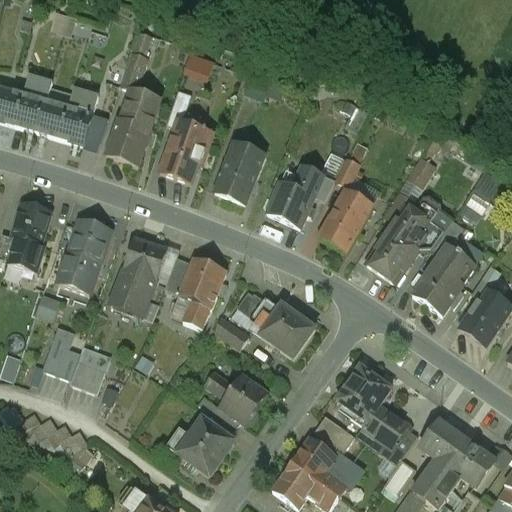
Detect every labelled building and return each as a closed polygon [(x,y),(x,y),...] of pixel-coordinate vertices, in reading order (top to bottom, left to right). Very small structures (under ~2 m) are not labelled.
[(214,64),(192,54),(185,72),(208,81),(214,64)] [(149,62),(131,56),(120,90),(137,96),(149,62)] [(23,100),(0,92),(0,126),(14,131),(23,100)] [(191,99),(177,94),(169,117),(183,122),(191,99)] [(45,106),(23,100),(14,131),(37,137),(45,106)] [(159,109),(129,100),(121,125),(117,123),(106,159),(138,170),(143,152),(146,153),(159,109)] [(68,113),(45,106),(37,137),(60,144),(68,113)] [(249,115),(238,110),(230,131),(242,135),(249,115)] [(91,119),(68,113),(60,144),(83,151),(91,119)] [(213,138),(178,126),(160,177),(191,187),(197,170),(202,172),(213,138)] [(265,160),(233,146),(214,197),(245,209),(265,160)] [(410,181),(424,189),(437,169),(423,160),(410,181)] [(373,173),(352,162),(347,171),(368,183),(373,173)] [(313,201),(280,186),(266,218),(299,233),(313,201)] [(372,212),(344,196),(318,241),(347,258),(372,212)] [(406,211),(407,212),(411,205),(398,197),(383,221),(394,228),(406,211)] [(424,203),(414,217),(429,227),(420,238),(424,241),(419,247),(431,255),(438,246),(453,224),(439,214),(438,209),(429,202),(424,203)] [(51,217),(21,209),(10,242),(15,243),(8,266),(7,269),(36,277),(45,251),(41,249),(51,217)] [(407,212),(406,211),(394,228),(366,268),(394,288),(417,255),(415,253),(419,247),(424,241),(420,238),(429,227),(414,217),(407,212)] [(466,234),(453,224),(438,246),(446,252),(451,255),(466,234)] [(110,237),(79,227),(58,287),(88,298),(110,237)] [(15,243),(10,242),(2,239),(0,245),(0,263),(8,266),(15,243)] [(165,255),(134,245),(123,282),(111,309),(140,320),(146,303),(165,255)] [(439,261),(446,252),(438,246),(431,255),(439,261)] [(446,252),(439,261),(412,300),(442,321),(463,290),(449,281),(463,261),(458,257),(457,259),(451,255),(446,252)] [(487,260),(482,256),(476,265),(481,268),(487,260)] [(179,300),(191,268),(177,263),(165,295),(179,300)] [(226,277),(192,264),(191,268),(179,300),(178,302),(190,306),(182,327),(201,334),(209,314),(211,315),(226,277)] [(235,312),(250,323),(264,305),(254,297),(252,299),(248,296),(235,312)] [(511,311),(488,296),(481,308),(478,306),(459,333),(486,352),(505,324),(503,323),(511,311)] [(39,318),(56,322),(61,301),(43,297),(39,318)] [(146,303),(140,320),(152,325),(158,308),(146,303)] [(279,313),(265,303),(264,305),(250,323),(249,325),(262,335),(259,340),(292,364),(315,333),(281,309),(279,313)] [(249,341),(220,320),(215,337),(239,355),(249,341)] [(75,337),(57,331),(42,374),(70,385),(78,365),(80,358),(69,353),(75,337)] [(78,365),(70,385),(69,389),(96,399),(105,375),(78,365)] [(392,393),(360,370),(335,405),(367,427),(379,410),(392,393)] [(233,390),(214,376),(203,390),(224,404),(219,411),(240,426),(245,430),(247,427),(253,427),(257,420),(257,413),(267,398),(241,379),(233,390)] [(240,426),(219,411),(204,400),(198,409),(208,416),(234,434),(240,426)] [(379,410),(367,427),(363,433),(384,447),(392,452),(405,433),(407,430),(379,410)] [(208,416),(203,423),(229,442),(234,434),(208,416)] [(33,417),(15,429),(22,441),(32,436),(38,446),(46,442),(52,452),(60,448),(67,459),(86,448),(78,435),(71,440),(64,429),(57,433),(50,422),(40,428),(33,417)] [(325,420),(314,436),(343,457),(354,441),(325,420)] [(189,440),(179,433),(165,452),(209,482),(235,446),(229,442),(203,423),(202,422),(189,440)] [(432,497),(467,448),(440,428),(421,454),(440,466),(434,475),(432,474),(422,488),(421,490),(432,497)] [(417,441),(405,433),(392,452),(384,447),(377,457),(397,471),(401,464),(417,441)] [(309,443),(290,469),(337,503),(346,491),(348,489),(334,480),(333,481),(326,475),(335,462),(334,461),(309,443)] [(493,466),(467,448),(432,497),(427,504),(437,511),(453,489),(452,488),(458,479),(476,492),(493,466)] [(348,489),(346,491),(350,494),(363,475),(337,457),(334,461),(335,462),(326,475),(333,481),(334,480),(348,489)] [(401,464),(397,471),(383,489),(398,499),(415,474),(401,464)] [(330,511),(337,503),(290,469),(272,496),(294,511),(299,511),(307,501),(322,511),(330,511)] [(511,477),(504,489),(506,491),(498,502),(511,511),(511,477)] [(421,490),(422,488),(419,486),(412,496),(425,506),(427,504),(432,497),(421,490)] [(473,511),(480,503),(468,495),(455,511),(473,511)] [(159,511),(136,496),(125,511),(159,511)]
